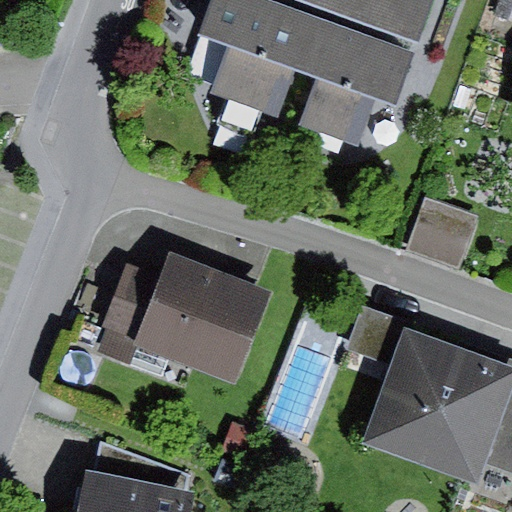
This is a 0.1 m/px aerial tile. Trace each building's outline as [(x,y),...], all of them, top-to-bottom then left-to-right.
[(296,75),(304,78),(324,23),(257,0),(210,0),(196,43),(222,52),(206,97),(279,123),(296,75)] [(291,0),(418,45),(434,0),(291,0)] [(511,0),(498,0),(494,14),(511,20),(511,0)] [(419,57),(324,23),(304,78),(318,83),(301,130),(360,151),(375,109),(397,117),(419,57)] [(480,218),(426,200),(408,254),(462,272),(480,218)] [(278,305),(166,263),(158,285),(128,274),(97,354),(128,366),(134,351),(245,393),(278,305)] [(363,308),(347,351),(388,366),(403,323),(363,308)] [(511,373),(457,354),(406,335),(364,449),(479,491),(488,467),(511,401),(511,373)] [(511,362),(461,344),(457,354),(511,373),(511,401),(488,467),(511,475),(511,362)] [(235,426),(225,452),(243,459),(253,433),(235,426)] [(222,459),(213,483),(233,491),(242,467),(222,459)] [(193,511),(196,499),(87,476),(79,511),(193,511)]
